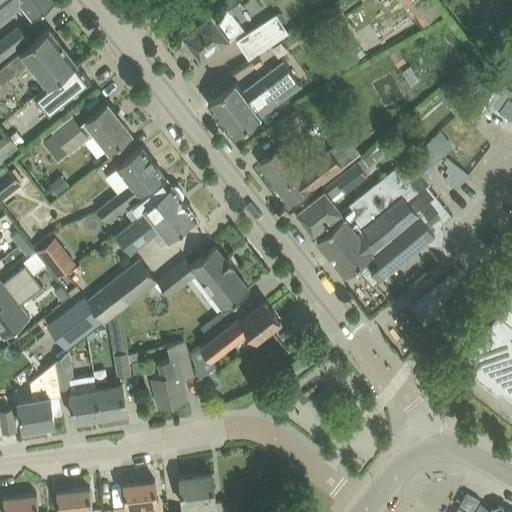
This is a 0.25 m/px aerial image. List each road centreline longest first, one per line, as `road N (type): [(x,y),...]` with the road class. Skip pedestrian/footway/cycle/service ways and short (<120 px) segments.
road 1 (tertiary): [(396,382),(119,34)]
road 2 (residential): [(0,466),(225,428)]
road 3 (residential): [(511,245),(396,382)]
road 4 (residential): [(367,507),(274,439),(225,428)]
